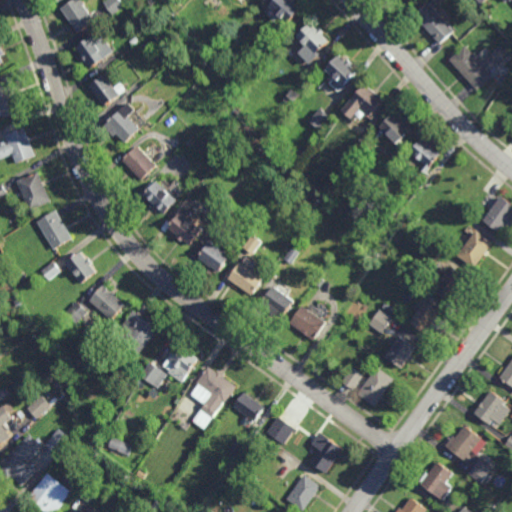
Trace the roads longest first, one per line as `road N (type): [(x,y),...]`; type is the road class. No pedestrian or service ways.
road 1 (residential): [(395,450),(196,305),(118,231),(88,180),(25,0)]
road 2 (residential): [(511,291),(352,511)]
road 3 (residential): [(511,169),(351,0)]
